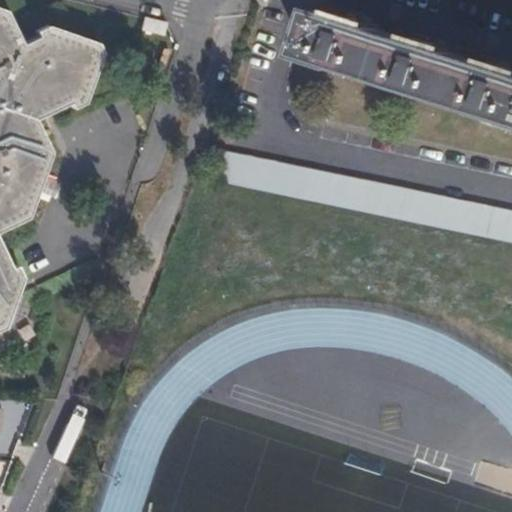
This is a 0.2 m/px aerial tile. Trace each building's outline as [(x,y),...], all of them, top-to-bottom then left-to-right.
[(0,230),(27,218),(36,192),(41,179),(50,153),(34,121),(69,104),(72,109),(84,104),(101,54),(95,43),(47,26),(35,32),(38,36),(22,44),(5,10),(0,8),(0,329),(5,327),(20,282),(22,278),(16,266),(10,268),(0,246),(0,230)] [(511,72),(320,12),(306,58),(511,123),(511,72)] [(163,36),(165,24),(144,18),(141,31),(163,36)] [(218,182),(511,242),(511,211),(223,152),(218,182)] [(41,179),(36,192),(54,198),(59,186),(41,179)]
